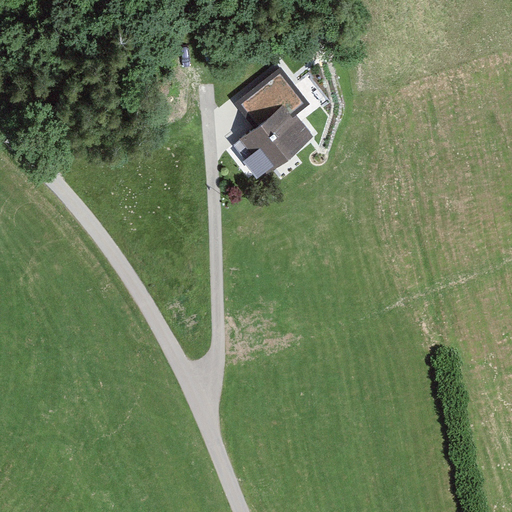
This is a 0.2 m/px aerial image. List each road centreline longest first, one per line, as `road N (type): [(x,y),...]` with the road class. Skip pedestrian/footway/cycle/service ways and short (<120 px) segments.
road 1 (unclassified): [(0,126),(98,234),(146,310),(236,511)]
road 2 (track): [(197,0),(218,305),(217,356),(191,397)]
